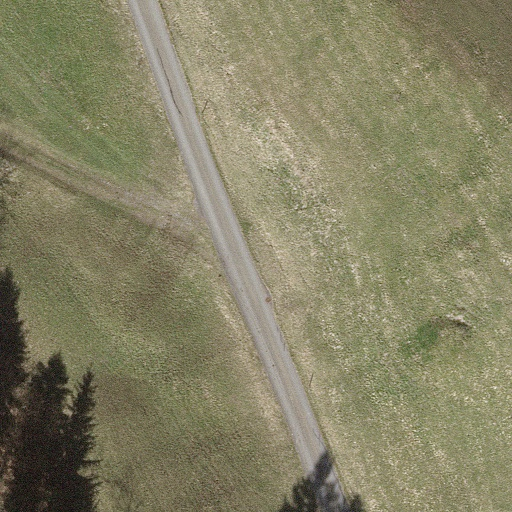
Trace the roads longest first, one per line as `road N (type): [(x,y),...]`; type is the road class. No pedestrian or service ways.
road 1 (unclassified): [(337,511),(145,0)]
road 2 (track): [(226,227),(137,220),(0,146)]
